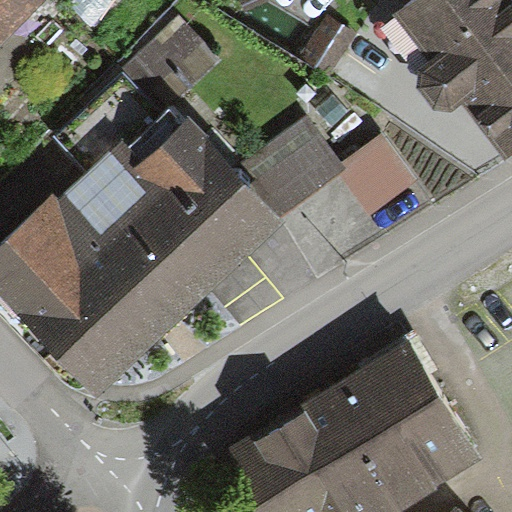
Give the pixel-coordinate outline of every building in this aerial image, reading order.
[(0,0),(0,28),(28,0),(0,0)] [(511,155),(511,0),(417,0),(399,15),(436,61),(425,70),(419,83),(435,106),(451,107),(462,98),(508,159),(511,155)] [(328,11),(304,51),(333,68),(357,29),(328,11)] [(0,233),(0,273),(96,374),(284,195),(168,73),(0,233)] [(342,164),(376,214),(426,180),(391,130),(342,164)] [(359,511),(479,439),(407,320),(225,431),(274,511),(323,511),(334,506),(338,511),(359,511)] [(432,511),(474,511),(455,491),(432,511)]
